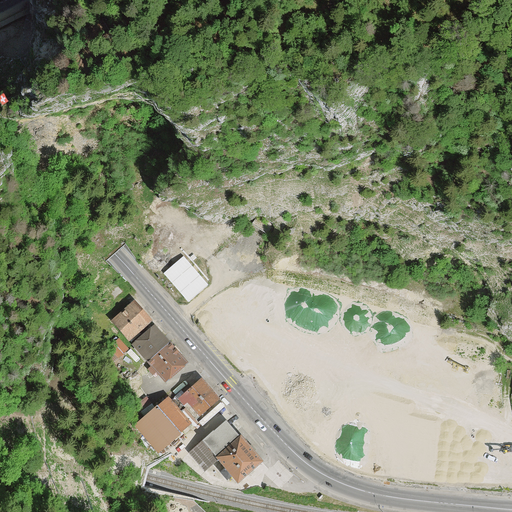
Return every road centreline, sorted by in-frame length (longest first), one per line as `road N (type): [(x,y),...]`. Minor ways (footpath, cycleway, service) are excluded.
road 1 (primary): [(0,114),(301,459),(374,493),(511,509)]
road 2 (secondary): [(139,0),(200,290),(223,335)]
road 3 (unknown): [(374,493),(375,441),(359,408),(360,374),(378,355)]
